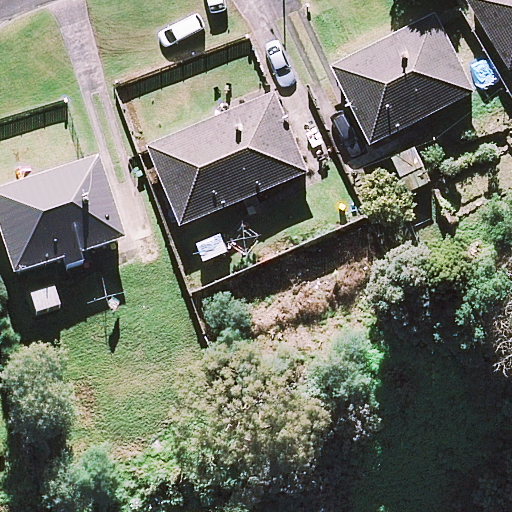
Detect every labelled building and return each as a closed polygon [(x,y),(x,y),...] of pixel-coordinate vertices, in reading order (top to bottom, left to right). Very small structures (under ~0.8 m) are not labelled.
[(511,0),(471,0),(511,67),(511,0)] [(478,93),(438,15),(336,67),(376,145),(478,93)] [(151,146),(188,230),(317,174),(280,90),(151,146)] [(412,141),(390,154),(415,198),(438,186),(412,141)] [(131,245),(105,161),(0,192),(0,226),(16,280),(131,245)] [(355,274),(341,236),(301,251),(315,289),(355,274)]
